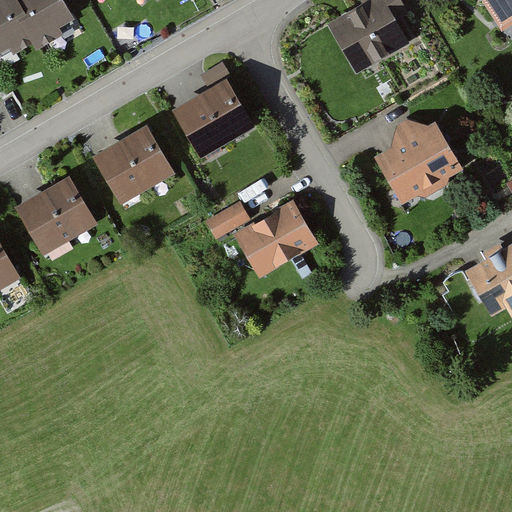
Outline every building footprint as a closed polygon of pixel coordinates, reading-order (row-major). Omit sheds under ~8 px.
[(0,0),(0,53),(5,50),(10,59),(74,24),(60,0),(0,0)] [(361,6),(329,24),(357,73),(411,43),(399,21),(407,17),(397,0),(361,0),(358,2),(361,6)] [(511,21),(511,0),(482,0),(501,29),(511,21)] [(225,84),(172,112),(198,162),(251,133),(225,84)] [(391,151),(376,159),(400,207),(469,172),(444,124),(425,134),(409,125),(396,132),(391,151)] [(143,131),(90,159),(116,209),(170,180),(143,131)] [(67,184),(14,212),(40,262),(94,233),(67,184)] [(294,205),(236,237),(261,283),(319,250),(294,205)] [(511,248),(464,277),(491,321),(503,314),(511,328),(511,327),(511,248)] [(0,253),(0,295),(18,287),(0,253)]
